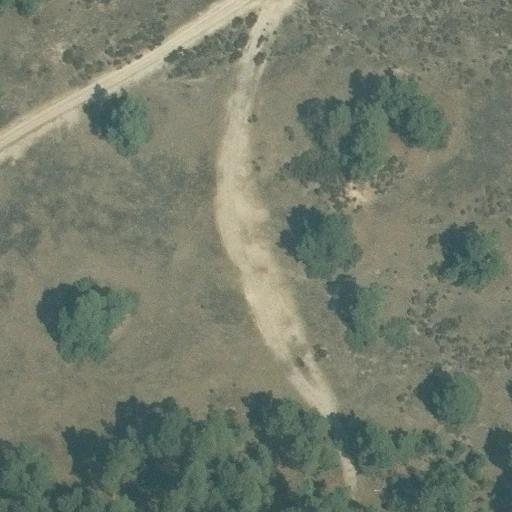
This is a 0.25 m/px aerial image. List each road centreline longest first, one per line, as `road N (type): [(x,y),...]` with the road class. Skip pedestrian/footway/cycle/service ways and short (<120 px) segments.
road 1 (unknown): [(360,511),(229,210),(231,132),(270,0)]
road 2 (track): [(254,0),(0,145)]
